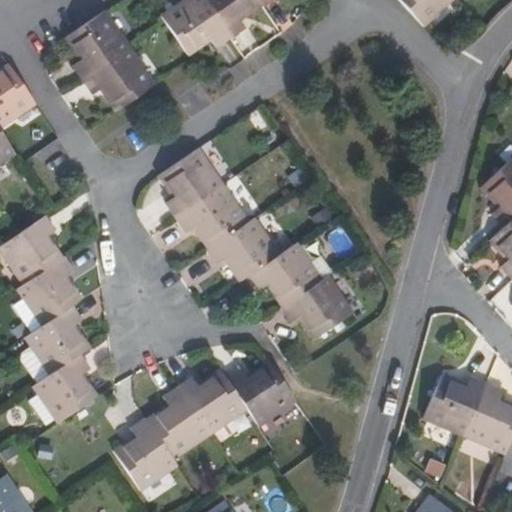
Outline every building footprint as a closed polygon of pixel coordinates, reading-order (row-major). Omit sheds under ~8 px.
[(213,51),(227,42),(196,0),(192,0),(161,23),(165,29),(185,56),(206,40),(213,51)] [(255,6),(250,0),(196,0),(227,42),(242,31),(234,21),(255,6)] [(250,0),(255,6),(258,11),(273,0),(250,0)] [(452,2),(450,0),(392,0),(391,2),(420,31),(452,2)] [(74,73),(83,86),(127,55),(101,18),(68,43),(83,65),(74,73)] [(119,116),(152,92),(127,55),(83,86),(93,100),(103,93),(119,116)] [(0,123),(3,127),(37,103),(7,61),(0,66),(0,123)] [(0,162),(17,151),(3,127),(0,123),(0,162)] [(171,207),(161,214),(172,230),(217,198),(191,161),(157,186),(171,207)] [(492,214),(483,222),(495,236),(511,220),(511,171),(508,166),(476,195),(492,214)] [(181,243),(191,236),(207,259),(242,235),(217,198),(172,230),(181,243)] [(493,275),(505,288),(509,285),(511,281),(511,220),(495,236),(484,247),(501,267),(493,275)] [(14,250),(1,259),(25,295),(59,273),(44,250),(54,243),(45,229),(14,250)] [(223,269),(238,290),(244,285),(271,267),(247,232),(242,235),(207,259),(204,261),(213,276),(223,269)] [(255,301),(264,294),(279,315),(314,291),(288,255),(271,267),(244,285),(255,301)] [(71,286),(61,271),(59,273),(25,295),(19,299),(44,338),(70,320),(78,315),(62,291),(71,286)] [(345,322),(320,286),(314,291),(279,315),(276,317),(287,332),(297,325),(311,346),(345,322)] [(72,341),(80,336),(70,320),(44,338),(27,350),(52,386),(78,368),(86,363),(72,341)] [(77,387),(87,381),(78,368),(52,386),(34,398),(57,433),(92,411),(77,387)] [(243,392),(236,383),(222,393),(239,418),(251,435),(291,408),(290,407),(267,375),(243,392)] [(173,400),(203,444),(239,418),(222,393),(216,384),(195,399),(187,389),(173,400)] [(433,389),(417,426),(459,443),(479,394),(462,387),(457,399),(433,389)] [(493,400),(479,394),(459,443),(499,460),(511,430),(511,420),(489,411),(493,400)] [(159,410),(165,419),(142,435),(167,470),(203,444),(173,400),(159,410)] [(136,499),(171,475),(167,470),(142,435),(139,430),(127,440),(133,450),(112,464),(136,499)] [(460,480),(455,491),(474,500),(479,489),(460,480)] [(0,511),(23,511),(7,487),(0,492),(0,511)]
